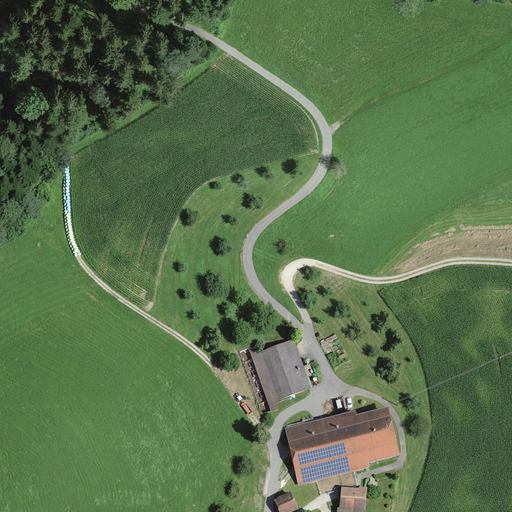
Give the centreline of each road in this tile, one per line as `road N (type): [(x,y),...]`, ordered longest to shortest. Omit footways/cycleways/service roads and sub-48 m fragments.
road 1 (track): [(313,349),(263,295),(249,256),(254,239),(318,188),(328,171),(327,133),(313,110),(233,54),(133,0)]
road 2 (track): [(0,108),(43,129),(66,161),(69,232),(94,279),(196,351),(260,428),(277,436)]
road 3 (track): [(313,349),(292,290),(294,271),(305,266),(372,283),(443,265),(511,265)]
road 4 (track): [(313,349),(326,372),(326,395),(289,417),(277,436),(270,511)]
